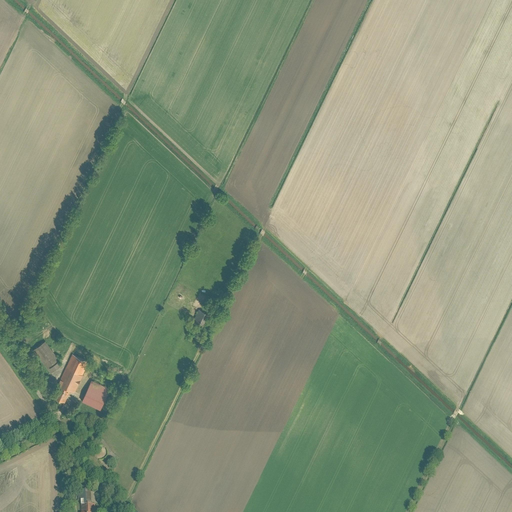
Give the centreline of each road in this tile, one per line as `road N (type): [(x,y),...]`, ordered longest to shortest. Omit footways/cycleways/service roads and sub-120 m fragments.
road 1 (track): [(122,509),(257,234)]
road 2 (track): [(0,334),(119,99)]
